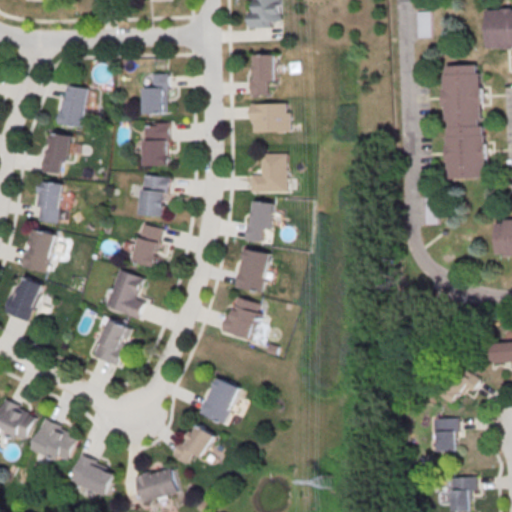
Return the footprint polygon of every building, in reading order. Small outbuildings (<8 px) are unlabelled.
[(252,0),(252,26),(282,26),(281,0),(252,0)] [(486,8),(511,7),(511,46),(487,47),(486,8)] [(430,36),(430,11),(418,11),(418,36),(430,36)] [(277,54),(253,54),(253,94),(270,94),(270,82),(277,82),(277,54)] [(447,64),(478,63),(479,72),(481,72),(487,175),(451,177),(445,74),(448,74),(447,64)] [(154,83),(146,83),(146,114),(171,114),(171,73),(154,73),(154,83)] [(64,123),(85,126),(92,87),(70,84),(64,123)] [(292,131),(292,103),(252,103),(252,131),(292,131)] [(171,122),(147,122),(147,165),(171,165),(171,122)] [(62,162),(70,164),(75,135),(52,131),(45,170),(61,173),(62,162)] [(289,152),(264,152),(264,172),(253,172),(253,191),(289,191),(289,152)] [(168,216),(171,176),(146,174),(144,214),(168,216)] [(65,182),(42,181),(41,221),(64,222),(65,182)] [(438,197),(426,197),(426,224),(438,224),(438,197)] [(249,239),(271,242),(276,203),(254,199),(249,239)] [(511,256),(511,216),(498,217),(498,257),(511,256)] [(137,262),(158,266),(165,227),(144,223),(137,262)] [(58,233),(34,228),(26,267),(49,272),(58,233)] [(239,287),(264,292),(273,253),(247,247),(239,287)] [(141,317),(147,298),(139,296),(145,276),(120,269),(108,306),(141,317)] [(45,284),(23,275),(8,312),(31,321),(45,284)] [(225,330),(255,339),(265,303),(235,294),(225,330)] [(119,363),(133,327),(111,318),(97,355),(119,363)] [(494,366),(511,365),(511,341),(494,342),(494,366)] [(442,389),(457,404),(481,379),(466,365),(442,389)] [(204,413),(227,424),(243,386),(220,376),(204,413)] [(7,397),(0,412),(0,423),(9,428),(6,434),(17,439),(19,435),(27,439),(38,417),(30,413),(31,411),(20,406),(22,404),(7,397)] [(441,417),(441,450),(460,450),(460,417),(441,417)] [(48,418),(33,448),(58,460),(60,456),(68,460),(79,438),(71,434),(72,432),(62,427),(63,425),(48,418)] [(188,463),(195,454),(201,459),(218,436),(199,422),(176,454),(188,463)] [(72,481),(109,495),(120,469),(83,454),(72,481)] [(144,503),(183,492),(177,466),(137,477),(144,503)] [(454,476),(454,511),(473,511),(472,499),(475,499),(474,489),(479,489),(479,475),(454,476)]
